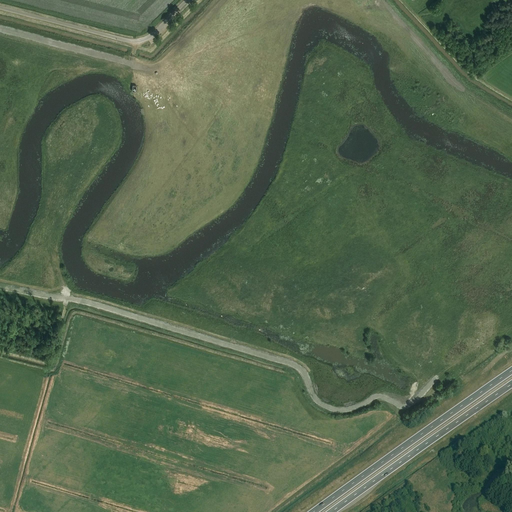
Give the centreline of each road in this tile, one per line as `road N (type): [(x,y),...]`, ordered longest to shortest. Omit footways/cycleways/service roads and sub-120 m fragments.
road 1 (trunk): [(511,371),(313,511)]
road 2 (trunk): [(331,511),(511,383)]
road 3 (unclassified): [(186,0),(136,41),(0,8)]
road 4 (track): [(399,411),(270,511)]
